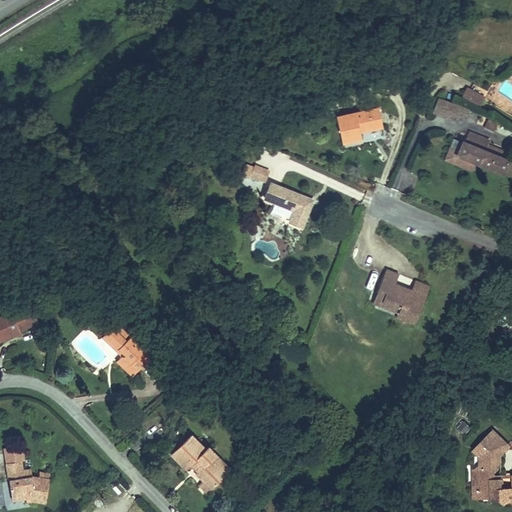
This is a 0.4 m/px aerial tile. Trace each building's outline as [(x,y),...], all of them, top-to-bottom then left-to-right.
[(470,90),(451,82),(448,91),(467,99),(470,90)] [(458,101),(429,88),(423,101),(435,106),(437,101),(454,108),(458,101)] [(359,106),(317,119),(325,145),(346,138),(343,131),(365,124),(359,106)] [(474,111),(470,119),(481,123),(484,116),(474,111)] [(483,128),(492,131),(496,123),(486,119),(483,128)] [(439,128),(427,154),(460,170),(464,162),(487,173),(496,154),(485,149),(488,143),(475,138),(477,133),(457,124),(452,135),(439,128)] [(248,156),(244,154),(240,163),(244,166),(247,167),(252,158),(248,156)] [(504,157),(496,154),(487,173),(495,176),(504,157)] [(259,161),(252,158),(247,167),(254,170),(259,161)] [(290,219),(302,193),(267,176),(259,192),(283,203),(277,213),(290,219)] [(375,263),(365,285),(374,289),(372,294),(389,302),(384,313),(403,322),(417,290),(400,283),(398,288),(384,282),(390,269),(375,263)] [(403,276),(400,283),(417,290),(420,284),(403,276)] [(389,302),(372,294),(374,289),(365,285),(358,301),(384,313),(389,302)] [(2,309),(0,310),(0,335),(12,329),(11,328),(29,319),(21,303),(12,308),(12,309),(4,313),(2,309)] [(403,322),(384,313),(381,319),(400,327),(403,322)] [(134,348),(111,326),(106,331),(102,328),(98,332),(106,340),(102,345),(113,356),(130,372),(140,362),(129,352),(134,348)] [(93,337),(102,345),(106,340),(98,332),(93,337)] [(134,348),(129,352),(140,362),(144,358),(134,348)] [(124,378),(130,372),(113,356),(107,362),(124,378)] [(479,428),(461,447),(465,450),(472,458),(471,465),(463,464),(459,464),(458,487),(471,487),(471,496),(476,497),(476,499),(486,499),(489,503),(493,500),(503,501),(503,494),(511,494),(511,471),(498,471),(498,484),(488,484),(490,471),(482,470),(487,465),(488,461),(489,458),(489,452),(496,445),(479,428)] [(187,478),(201,493),(221,473),(221,472),(198,449),(196,452),(182,439),(163,458),(175,471),(180,466),(190,475),(187,478)] [(0,450),(0,465),(13,464),(11,449),(0,450)] [(463,464),(471,465),(472,458),(465,450),(463,464)] [(0,465),(0,496),(1,503),(15,501),(16,506),(27,505),(36,507),(40,484),(23,482),(12,482),(10,464),(0,465)] [(11,473),(12,482),(23,482),(21,472),(11,473)] [(201,493),(187,478),(182,483),(196,497),(201,493)] [(471,487),(458,487),(457,495),(471,496),(471,487)]
